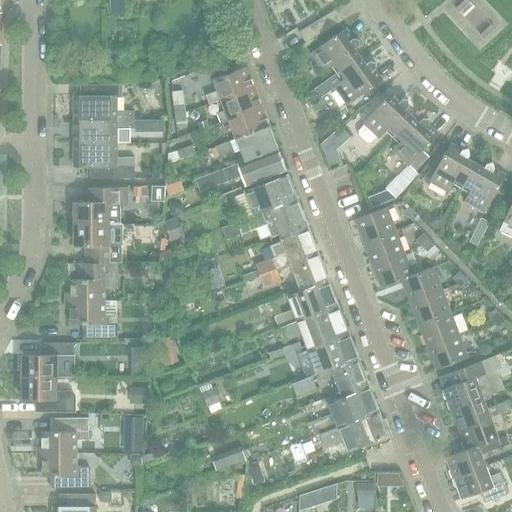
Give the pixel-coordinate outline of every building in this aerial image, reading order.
[(109,0),(110,14),(124,14),(124,0),(109,0)] [(336,8),(317,20),(324,31),(343,19),(336,8)] [(324,31),(317,20),(299,31),(306,43),(324,31)] [(336,73),(360,56),(355,48),(358,46),(360,39),(353,38),(346,27),(310,52),(324,71),(331,66),(336,73)] [(360,56),(336,73),(342,80),(334,86),(347,104),(382,79),(375,68),(376,62),(369,61),(366,64),(360,56)] [(247,65),(214,78),(218,89),(206,94),(209,103),(222,99),(255,85),(247,65)] [(74,95),(74,119),(134,119),(134,110),(116,110),(116,97),(122,97),(122,83),(82,83),(82,95),(74,95)] [(220,121),(229,118),(262,105),(255,85),(222,99),(226,109),(217,113),(220,121)] [(185,113),(184,102),(183,89),(173,90),(175,114),(185,113)] [(386,131),(392,137),(412,115),(405,109),(408,105),(408,99),(402,99),(392,90),(363,122),(364,124),(359,129),(358,135),(366,142),(372,141),(377,136),(379,138),(386,131)] [(262,105),(229,118),(237,138),(270,125),(262,105)] [(185,113),(175,114),(176,124),(187,123),(185,113)] [(412,115),(392,137),(399,143),(392,150),(409,165),(438,134),(429,125),(429,118),(422,119),(419,122),(412,115)] [(74,119),(74,142),(116,142),(116,127),(146,128),(146,119),(134,119),(74,119)] [(237,138),(245,158),(245,159),(279,147),(270,125),(237,138)] [(221,154),(235,149),(232,141),(218,147),(221,154)] [(134,176),(134,157),(116,157),(116,142),(74,142),(74,165),(90,165),(90,177),(134,176)] [(461,188),(476,163),(467,158),(470,154),(468,148),(462,149),(450,143),(429,180),(449,192),(454,183),(461,188)] [(181,158),(197,152),(194,144),(178,149),(181,158)] [(245,159),(245,158),(195,177),(200,189),(241,173),(245,185),(287,168),(279,147),(245,159)] [(476,163),(461,188),(469,192),(464,201),(484,212),(505,174),(494,168),(492,162),(486,163),(484,167),(476,163)] [(246,189),(255,214),(298,197),(289,173),(246,189)] [(152,185),(151,200),(165,201),(165,185),(152,185)] [(120,223),(120,205),(128,205),(128,187),(95,187),(95,201),(74,201),(74,223),(109,223),(120,223)] [(298,197),(255,214),(237,220),(241,233),(275,220),(280,233),(307,222),(298,197)] [(499,230),(511,236),(511,201),(503,221),(499,230)] [(364,242),(396,230),(387,207),(355,219),(364,242)] [(411,220),(417,214),(410,207),(405,212),(411,220)] [(171,239),(184,235),(178,216),(164,221),(171,239)] [(109,223),(74,223),(74,245),(94,245),(94,261),(122,261),(122,245),(109,245),(109,223)] [(283,264),(318,251),(309,226),(281,237),(289,257),(281,260),(283,264)] [(396,230),(364,242),(372,264),(404,252),(396,230)] [(434,244),(423,232),(416,239),(427,251),(434,244)] [(318,251),(283,264),(284,268),(292,265),(300,286),(328,276),(318,251)] [(404,252),(372,264),(381,287),(433,267),(433,266),(412,274),(404,252)] [(255,263),(259,273),(276,267),(272,257),(255,263)] [(65,300),(105,300),(105,287),(117,287),(117,262),(77,262),(77,278),(70,278),(70,293),(65,293),(65,300)] [(276,267),(259,273),(264,286),(280,280),(276,267)] [(433,267),(381,287),(402,279),(410,301),(442,289),(433,267)] [(470,282),(459,270),(452,277),(463,289),(470,282)] [(279,326),(338,304),(329,280),(289,295),(294,309),(275,316),(279,326)] [(418,323),(450,311),(442,289),(410,301),(418,323)] [(105,300),(65,300),(65,308),(70,307),(70,322),(83,322),(83,338),(117,338),(117,313),(105,313),(105,300)] [(304,333),(308,344),(348,328),(338,304),(279,326),(284,340),(304,333)] [(506,319),(495,308),(488,315),(498,326),(506,319)] [(450,311),(418,323),(427,346),(459,334),(450,311)] [(310,348),(319,371),(359,356),(350,332),(310,348)] [(459,334),(427,346),(436,369),(468,357),(459,334)] [(177,335),(154,343),(158,355),(181,346),(177,335)] [(22,353),(22,376),(57,376),(57,354),(74,354),(74,342),(42,342),(41,354),(22,353)] [(359,356),(319,371),(318,372),(320,379),(333,374),(340,392),(368,381),(359,356)] [(462,381),(443,388),(448,401),(446,401),(449,410),(483,397),(493,392),(488,382),(480,361),(457,369),(462,381)] [(316,387),(311,375),(291,383),(297,395),(316,387)] [(72,391),(57,391),(57,376),(22,376),(22,398),(41,398),(41,410),(75,411),(75,399),(75,394),(72,391)] [(341,396),(349,417),(337,421),(334,412),(310,421),(315,434),(319,432),(379,409),(370,385),(341,396)] [(459,429),(500,413),(497,404),(487,408),(483,397),(449,410),(452,418),(454,417),(459,429)] [(361,446),(389,435),(379,409),(319,432),(325,447),(344,440),(340,429),(353,424),(361,446)] [(498,438),(494,426),(504,422),(500,413),(459,429),(463,441),(461,442),(464,449),(465,451),(498,438)] [(144,417),(124,416),(123,451),(143,451),(144,417)] [(76,439),(89,439),(89,430),(88,417),(50,417),(51,430),(42,430),(42,445),(37,446),(37,453),(76,452),(76,439)] [(485,465),(481,454),(502,446),(498,438),(465,451),(464,449),(446,456),(451,469),(448,470),(452,478),(485,465)] [(76,452),(37,453),(37,460),(42,460),(42,475),(65,474),(65,486),(89,486),(89,465),(77,465),(76,452)] [(485,465),(452,478),(455,486),(457,485),(462,498),(480,491),(485,502),(508,494),(499,472),(489,476),(485,465)] [(373,483),(357,482),(357,495),(373,495),(373,483)] [(337,483),(299,495),(299,510),(336,498),(337,483)] [(59,493),(59,506),(53,506),(53,511),(94,511),(95,493),(59,493)]
